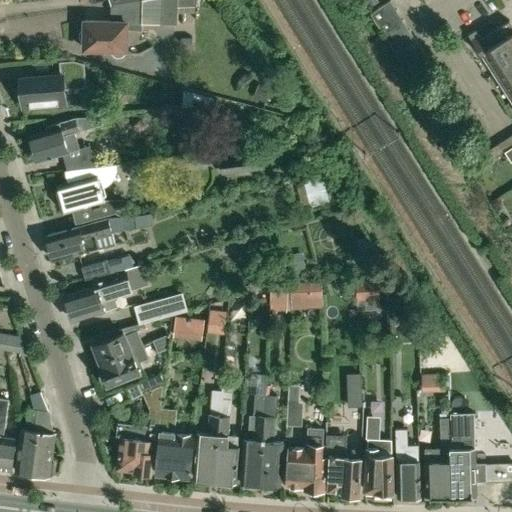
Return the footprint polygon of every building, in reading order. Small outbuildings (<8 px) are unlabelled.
[(111,49),(111,52),(114,55),(118,57),(122,56),(125,53),(126,49),(127,22),(142,23),(142,0),(133,0),(114,3),(114,21),(85,20),(85,27),(81,29),(79,32),(79,36),(81,39),(84,41),(84,48),(111,49)] [(194,0),(158,0),(158,24),(177,24),(177,5),(195,5),(194,0)] [(390,0),(387,0),(370,12),(376,22),(396,9),(390,0)] [(396,9),(376,22),(383,32),(403,19),(396,9)] [(403,19),(383,32),(389,42),(409,29),(403,19)] [(496,69),(511,58),(511,23),(509,19),(481,38),(475,29),(468,34),(481,53),(485,51),(496,69)] [(409,29),(389,42),(396,52),(416,39),(409,29)] [(416,39),(396,52),(402,62),(422,49),(416,39)] [(422,49),(402,62),(408,72),(429,60),(422,49)] [(511,93),(511,58),(496,69),(511,93)] [(20,77),(22,107),(66,103),(65,87),(85,86),(83,63),(74,61),(61,62),(62,73),(20,77)] [(254,97),(267,103),(272,90),(259,84),(254,97)] [(198,108),(177,110),(178,121),(198,120),(198,108)] [(74,132),(99,124),(97,115),(75,117),(46,126),(47,130),(30,135),(38,160),(63,153),(68,169),(96,166),(90,144),(79,147),(74,132)] [(511,133),(478,155),(484,164),(504,151),(511,145),(511,133)] [(266,166),(264,153),(219,158),(220,171),(266,166)] [(63,183),(57,184),(63,206),(65,212),(73,210),(77,208),(79,214),(90,211),(92,219),(115,213),(117,215),(130,214),(129,208),(127,203),(122,201),(105,201),(101,185),(108,180),(113,172),(115,163),(96,166),(68,169),(71,181),(63,183)] [(326,169),(303,175),(311,206),(333,200),(326,169)] [(148,215),(108,218),(112,231),(150,225),(148,215)] [(108,218),(63,230),(47,235),(54,259),(63,256),(85,250),(115,242),(112,231),(108,218)] [(373,253),(368,237),(357,240),(362,256),(373,253)] [(82,263),(86,277),(134,263),(130,251),(107,258),(107,256),(82,263)] [(299,252),(287,256),(292,274),(304,270),(299,252)] [(113,294),(132,289),(147,284),(142,265),(95,280),(96,285),(65,294),(73,319),(117,306),(113,294)] [(290,296),(319,295),(318,279),(290,280),(290,283),(290,296)] [(376,279),(355,280),(357,296),(377,295),(376,279)] [(289,307),(290,296),(290,283),(270,290),(269,307),(289,307)] [(141,322),(144,321),(186,310),(182,293),(136,306),(141,322)] [(173,315),(171,331),(171,333),(199,337),(201,319),(173,315)] [(402,341),(400,315),(390,316),(392,342),(402,341)] [(93,344),(100,360),(138,344),(133,331),(146,326),(144,321),(141,322),(122,327),(124,332),(93,344)] [(168,353),(171,333),(171,331),(152,339),(159,356),(168,353)] [(0,334),(0,349),(20,353),(20,355),(28,356),(19,337),(0,334)] [(140,371),(136,361),(147,356),(142,344),(139,345),(138,344),(100,360),(98,360),(108,384),(140,371)] [(166,368),(137,380),(142,393),(164,384),(166,368)] [(446,373),(437,373),(438,390),(446,390),(446,386),(446,373)] [(228,434),(230,414),(232,386),(223,385),(223,391),(215,478),(236,479),(239,445),(238,445),(239,434),(228,434)] [(362,406),(361,389),(347,390),(348,406),(362,406)] [(215,478),(223,391),(213,390),(210,432),(197,431),(194,476),(215,478)] [(265,415),(266,393),(256,393),(254,438),(245,437),(241,480),(261,481),(265,415)] [(284,441),(275,440),(276,393),(266,393),(265,415),(261,481),(281,483),(284,441)] [(3,435),(5,415),(7,400),(0,398),(0,467),(12,469),(16,437),(3,435)] [(298,400),(286,400),(286,423),(301,424),(302,401),(298,400)] [(159,424),(161,407),(150,406),(148,425),(119,422),(118,435),(120,435),(117,467),(134,469),(134,470),(152,472),(156,427),(159,424)] [(161,407),(159,424),(162,429),(160,450),(158,450),(156,472),(190,475),(192,449),(193,433),(174,431),(176,408),(161,407)] [(37,416),(38,409),(29,408),(26,428),(21,427),(15,469),(33,472),(39,430),(36,429),(37,416)] [(49,410),(45,410),(38,409),(37,416),(36,429),(39,430),(33,472),(50,474),(55,472),(57,458),(53,457),(56,432),(53,431),(49,410)] [(450,412),(450,416),(451,416),(452,436),(452,495),(476,495),(476,481),(486,481),(486,463),(475,463),(475,447),(462,447),(462,438),(473,432),(462,412),(450,412)] [(427,496),(452,495),(452,436),(451,416),(450,416),(443,416),(443,448),(426,449),(427,496)] [(368,423),(367,437),(368,437),(379,438),(380,438),(381,424),(368,423)] [(322,455),(323,444),(324,427),(308,426),(307,447),(289,446),(287,484),(305,485),(305,488),(324,489),(326,460),(322,455)] [(398,427),(397,495),(421,495),(421,459),(421,444),(409,444),(410,427),(398,427)] [(362,445),(346,444),(346,436),(328,435),(328,439),(327,455),(330,455),(329,489),(343,490),(342,491),(359,492),(362,445)] [(380,438),(379,438),(368,437),(365,489),(374,489),(374,493),(393,494),(392,453),(392,439),(380,438)]
